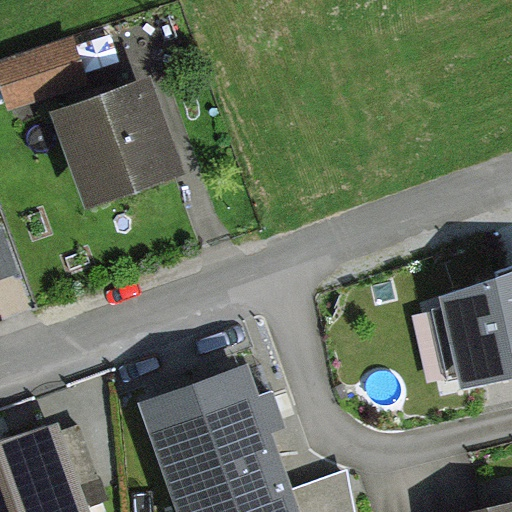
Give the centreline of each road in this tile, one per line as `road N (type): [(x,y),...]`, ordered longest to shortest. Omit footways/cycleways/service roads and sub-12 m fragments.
road 1 (residential): [(511,434),(355,458),(319,420),(272,274)]
road 2 (residential): [(0,374),(272,274)]
road 3 (residential): [(272,274),(511,186)]
